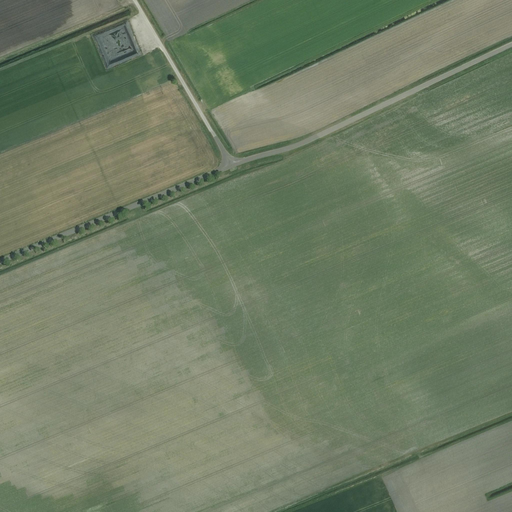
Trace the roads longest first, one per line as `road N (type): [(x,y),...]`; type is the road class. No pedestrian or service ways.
road 1 (unclassified): [(231,165),(288,148),(511,43)]
road 2 (unclassified): [(0,261),(231,165)]
road 3 (unclassified): [(231,165),(134,0)]
